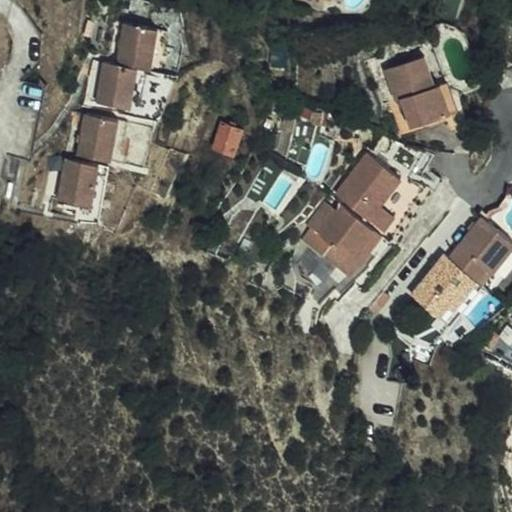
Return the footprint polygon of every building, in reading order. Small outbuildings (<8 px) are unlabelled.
[(159,54),(128,48),(120,89),(108,87),(101,128),(132,133),(139,92),(152,95),(159,54)] [(440,104),(433,106),(423,78),(386,91),(396,120),(403,118),(413,148),(450,134),(440,104)] [(245,136),(225,130),(221,142),(240,148),(245,136)] [(79,177),(113,183),(120,143),(87,137),(79,177)] [(212,167),(231,174),(240,148),(221,142),(212,167)] [(419,201),(433,182),(408,165),(395,183),(419,201)] [(369,173),(335,215),(368,241),(379,227),(401,199),(369,173)] [(63,223),(95,229),(102,188),(70,183),(63,223)] [(328,263),(319,274),(334,287),(343,276),(349,280),(372,250),(341,225),(317,255),(328,263)] [(379,227),(368,241),(375,246),(386,233),(379,227)] [(511,266),(511,258),(482,235),(449,276),(445,273),(412,314),(439,335),(448,324),(451,326),(459,322),(485,287),(491,292),(511,266)] [(334,287),(339,291),(349,280),(343,276),(334,287)] [(491,292),(485,287),(459,322),(454,328),(461,333),(491,292)] [(338,360),(357,338),(339,324),(320,345),(338,360)] [(448,324),(439,335),(446,339),(454,328),(451,326),(448,324)]
